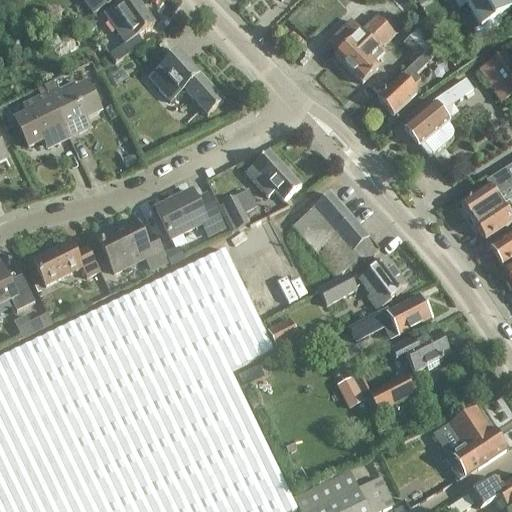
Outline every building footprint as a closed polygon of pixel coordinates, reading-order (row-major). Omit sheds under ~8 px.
[(80,0),(92,17),(105,8),(106,9),(118,0),(80,0)] [(135,39),(151,27),(131,0),(124,0),(101,16),(123,47),(107,58),(113,67),(141,47),(135,39)] [(460,0),(466,9),(480,0),(460,0)] [(501,0),(480,0),(466,9),(479,30),(472,34),(480,47),(505,32),(498,21),(509,14),(501,0)] [(375,18),(359,33),(349,23),(328,44),(337,54),(333,58),(360,86),(377,70),(373,65),(381,58),(376,53),(393,37),(389,33),(396,26),(386,16),(379,23),(375,18)] [(76,38),(92,30),(87,19),(71,28),(76,38)] [(424,25),(407,41),(422,57),(438,42),(435,39),(436,39),(428,31),(429,30),(424,25)] [(205,119),(221,104),(176,55),(147,82),(168,105),(181,94),(205,119)] [(507,99),(511,95),(511,69),(503,56),(486,68),(507,99)] [(406,84),(427,63),(421,57),(374,102),(391,119),(416,95),(406,84)] [(93,92),(101,88),(96,77),(87,81),(93,92)] [(446,126),(445,125),(438,115),(455,104),(460,111),(473,100),(463,83),(429,105),(430,107),(402,131),(416,149),(417,149),(427,161),(431,158),(430,158),(448,143),(450,139),(451,134),(448,130),(445,126),(446,126)] [(44,97),(66,142),(79,135),(74,126),(98,114),(85,88),(49,106),(45,97),(44,97)] [(66,142),(44,97),(21,109),(25,117),(13,123),(26,150),(49,139),(53,148),(66,142)] [(10,143),(16,156),(24,152),(18,139),(10,143)] [(299,189),(267,154),(243,176),(266,201),(273,195),(282,205),(299,189)] [(511,166),(510,168),(485,184),(487,188),(459,207),(471,225),(511,197),(511,166)] [(205,239),(221,232),(208,205),(197,210),(190,195),(153,212),(168,243),(200,227),(205,239)] [(328,197),(315,208),(291,229),(335,280),(346,270),(348,274),(359,269),(377,254),(328,197)] [(511,197),(471,225),(483,243),(511,224),(507,218),(511,215),(511,197)] [(233,200),(222,206),(235,232),(247,226),(233,200)] [(148,275),(165,266),(152,239),(141,245),(131,223),(94,241),(112,277),(142,262),(148,275)] [(511,234),(488,250),(500,269),(511,261),(511,234)] [(84,282),(98,275),(85,250),(72,257),(67,246),(30,265),(43,290),(79,272),(84,282)] [(0,511),(292,511),(228,377),(272,356),(223,254),(0,361),(0,511)] [(388,301),(404,289),(384,262),(362,278),(359,285),(372,303),(369,306),(375,313),(389,303),(388,301)] [(511,265),(502,272),(511,287),(511,265)] [(17,314),(32,307),(19,280),(6,286),(0,274),(0,307),(11,302),(17,314)] [(316,294),(325,309),(354,293),(346,278),(316,294)] [(388,324),(396,340),(430,323),(418,300),(385,318),(383,314),(372,319),(377,330),(388,324)] [(46,316),(27,326),(33,337),(52,327),(46,316)] [(274,351),(297,340),(289,324),(266,336),(274,351)] [(360,325),(329,342),(334,352),(366,336),(360,325)] [(412,377),(424,371),(426,375),(437,369),(435,365),(447,359),(435,336),(412,348),(409,342),(387,354),(391,362),(401,356),(412,377)] [(412,397),(403,381),(367,399),(375,415),(412,397)] [(473,409),(445,429),(460,452),(447,461),(461,483),(475,474),(503,454),(473,409)] [(362,511),(354,493),(346,477),(290,503),(294,511),(362,511)] [(354,493),(362,511),(387,511),(393,509),(379,481),(354,493)] [(511,511),(511,482),(501,490),(495,481),(475,492),(465,498),(475,511),(479,509),(480,511),(496,501),(503,511),(511,511)] [(463,511),(457,503),(442,511),(463,511)]
